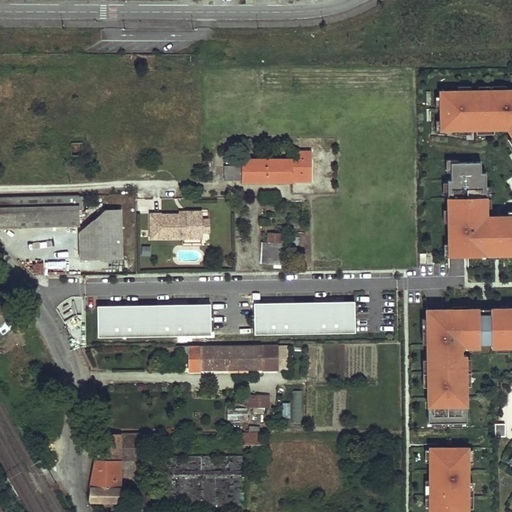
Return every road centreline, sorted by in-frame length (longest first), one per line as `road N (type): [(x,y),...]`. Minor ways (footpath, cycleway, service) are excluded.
road 1 (residential): [(352,0),(290,12),(0,11)]
road 2 (residential): [(0,260),(40,305),(60,353),(78,411),(74,494),(84,511)]
road 3 (residential): [(0,188),(222,181)]
